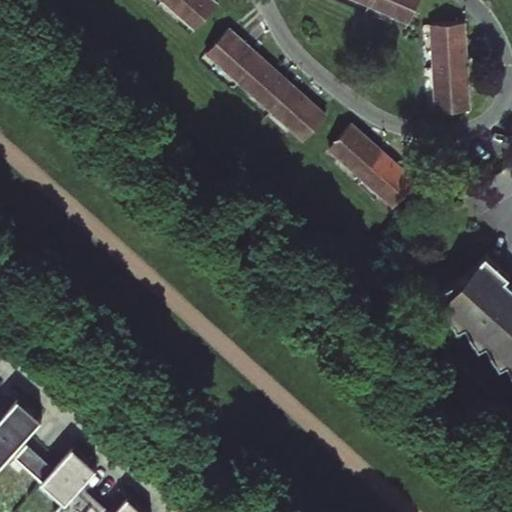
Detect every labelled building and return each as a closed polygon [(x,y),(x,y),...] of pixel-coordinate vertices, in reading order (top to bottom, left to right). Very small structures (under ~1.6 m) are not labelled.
[(166,0),(197,27),(218,3),(214,0),(166,0)] [(419,0),(363,0),(410,21),(419,0)] [(469,108),(467,64),(464,21),(433,22),(438,109),(469,108)] [(326,114),(260,57),(228,28),(208,51),(240,79),(305,137),(326,114)] [(415,180),(383,151),(350,122),(330,146),(362,175),(395,203),(415,180)] [(511,292),(502,283),(511,273),(487,251),(470,271),(439,288),(460,327),(468,323),(480,344),(488,341),(501,363),(509,359),(511,364),(511,292)] [(1,418),(0,417),(0,462),(3,465),(43,418),(21,397),(1,418)] [(99,466),(75,446),(57,466),(29,443),(17,456),(66,501),(57,511),(150,511),(131,495),(114,511),(106,511),(79,488),(99,466)]
